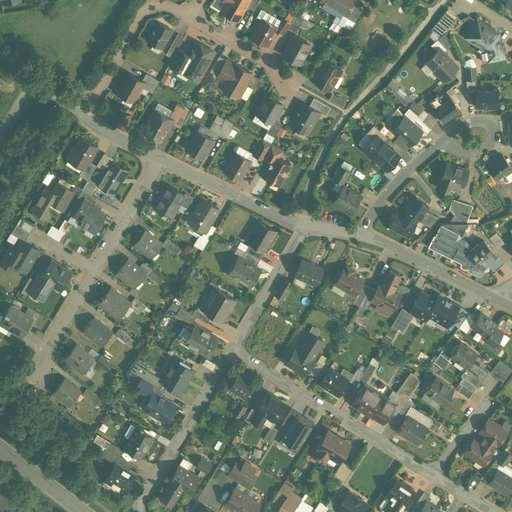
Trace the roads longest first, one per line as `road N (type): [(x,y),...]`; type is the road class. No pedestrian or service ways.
road 1 (residential): [(432,475),(230,350)]
road 2 (residential): [(230,350),(155,474),(146,511)]
road 3 (residential): [(80,114),(147,10),(194,19)]
road 4 (residential): [(305,219),(160,158)]
road 5 (residential): [(305,219),(230,350)]
road 6 (residential): [(490,296),(359,236)]
road 7 (residential): [(160,158),(93,270)]
road 8 (residential): [(359,236),(389,189),(443,141)]
road 9 (residential): [(93,270),(34,377)]
